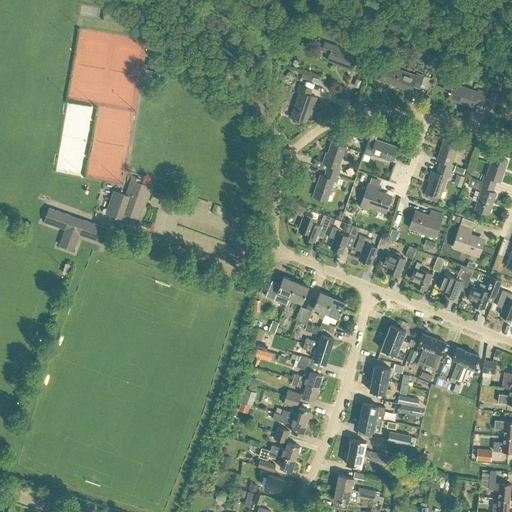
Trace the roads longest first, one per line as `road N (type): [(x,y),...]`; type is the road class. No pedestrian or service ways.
road 1 (residential): [(299,511),(372,286)]
road 2 (residential): [(372,286),(277,246),(276,197),(287,155)]
road 3 (residential): [(428,116),(358,112),(287,155)]
road 4 (residential): [(511,342),(372,286)]
